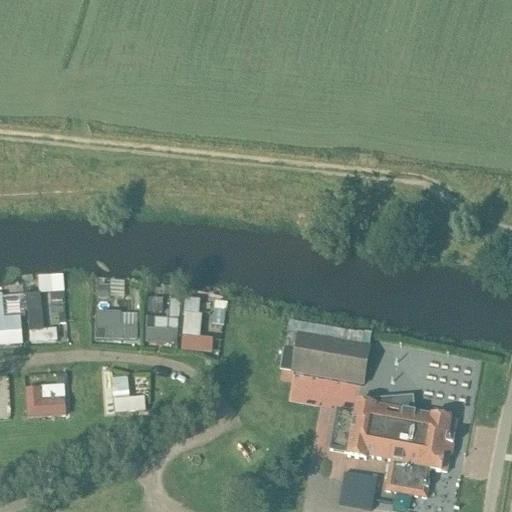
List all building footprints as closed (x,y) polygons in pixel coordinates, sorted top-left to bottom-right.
[(99,287),(98,300),(111,300),(111,287),(99,287)] [(149,300),(148,315),(163,314),(163,300),(149,300)] [(215,303),(212,327),(224,328),(227,304),(215,303)] [(140,342),(140,312),(100,311),(99,341),(140,342)] [(370,349),(265,331),(259,368),(293,373),(292,374),(363,386),(370,349)] [(77,386),(77,411),(111,411),(111,370),(90,370),(90,386),(77,386)] [(67,375),(58,375),(58,388),(67,388),(67,375)] [(115,378),(116,414),(149,413),(148,397),(133,398),(132,378),(115,378)] [(200,391),(155,390),(155,410),(199,411),(200,391)] [(429,471),(441,473),(443,462),(448,463),(450,456),(451,456),(454,440),(447,439),(450,421),(451,421),(432,417),(432,418),(413,415),(412,400),(389,401),(387,410),(376,408),(376,407),(357,404),(355,414),(337,411),(330,452),(348,455),(347,458),(366,461),(366,458),(391,463),(391,464),(386,493),(427,500),(429,484),(427,484),(429,471)] [(345,475),(339,507),(367,511),(371,511),(375,496),(374,496),(377,480),(345,475)]
